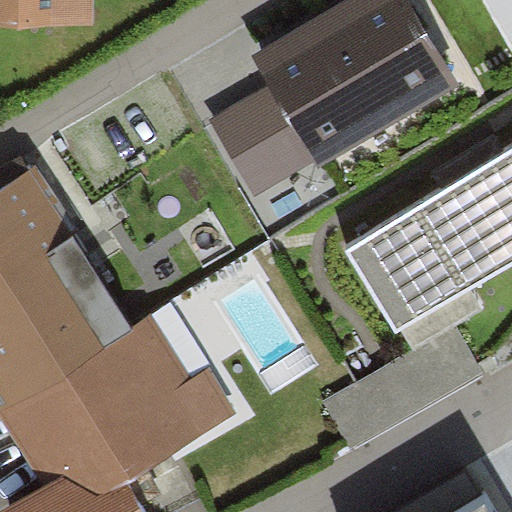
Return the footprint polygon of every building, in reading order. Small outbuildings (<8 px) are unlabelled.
[(0,0),(0,30),(94,31),(93,0),(0,0)] [(404,0),(358,0),(255,61),(271,87),(315,161),(320,171),(458,90),(404,0)] [(315,161),(271,87),(213,122),(257,198),(315,161)] [(511,157),(347,256),(397,339),(511,269),(511,157)] [(0,415),(131,333),(72,241),(79,237),(37,171),(0,193),(0,415)] [(304,346),(259,275),(216,301),(261,373),(304,346)] [(131,333),(0,415),(0,423),(44,488),(63,479),(99,496),(127,482),(237,415),(210,374),(194,384),(151,319),(131,333)] [(63,479),(44,488),(5,509),(6,511),(143,511),(127,482),(99,496),(63,479)] [(494,511),(484,493),(451,511),(494,511)]
